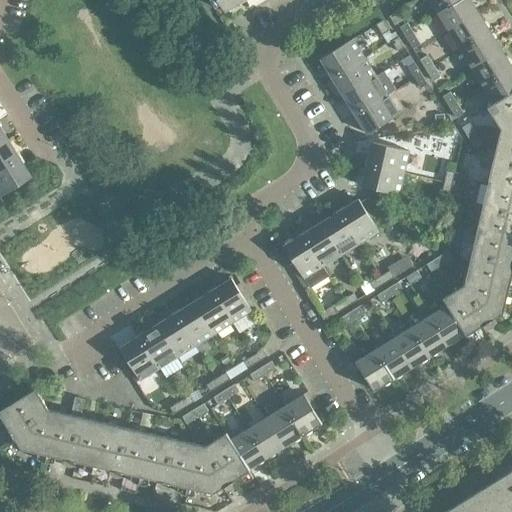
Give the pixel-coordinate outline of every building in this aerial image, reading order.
[(216,0),(224,12),(243,0),(216,0)] [(429,0),(437,12),(457,0),(429,0)] [(478,13),(470,0),(457,0),(437,12),(449,31),(478,13)] [(389,16),(394,24),(403,19),(398,11),(389,16)] [(489,31),(478,13),(449,31),(460,49),(489,31)] [(382,20),(376,24),(382,35),(389,30),(382,20)] [(399,27),(406,38),(413,33),(407,22),(399,27)] [(501,49),(489,31),(460,49),(472,67),(501,49)] [(420,44),(413,33),(406,38),(413,48),(420,44)] [(398,37),(391,41),(398,51),(404,47),(398,37)] [(332,78),(364,58),(352,39),(320,59),(332,78)] [(511,67),(501,49),(472,67),(483,86),(511,67)] [(427,55),(420,60),(426,70),(434,66),(427,55)] [(344,96),(376,76),(364,58),(332,78),(344,96)] [(421,74),(415,64),(408,68),(414,78),(421,74)] [(440,76),(434,66),(426,70),(433,81),(440,76)] [(511,93),(511,67),(483,86),(494,103),(494,104),(511,93)] [(420,88),(426,84),(427,84),(421,74),(414,78),(420,88)] [(355,115),(387,94),(376,76),(344,96),(355,115)] [(442,96),(449,107),(456,102),(450,92),(442,96)] [(511,93),(494,104),(494,103),(487,107),(500,129),(499,137),(511,139),(511,93)] [(399,114),(387,94),(355,115),(367,134),(399,114)] [(463,113),(456,102),(449,107),(456,118),(463,113)] [(443,114),(431,114),(431,123),(444,122),(443,114)] [(466,135),(474,130),(469,123),(462,127),(466,135)] [(0,145),(8,140),(0,126),(0,145)] [(471,142),(478,137),(474,130),(466,135),(471,142)] [(483,144),(478,137),(471,142),(475,149),(483,144)] [(511,139),(499,137),(488,183),(511,188),(511,139)] [(0,170),(20,158),(8,140),(0,145),(0,170)] [(372,142),(367,164),(404,173),(409,151),(372,142)] [(0,197),(32,177),(20,158),(0,170),(0,197)] [(399,195),(404,173),(367,164),(362,186),(399,195)] [(452,184),(454,175),(454,172),(447,170),(444,182),(452,184)] [(449,195),(452,184),(444,182),(441,193),(449,195)] [(511,188),(488,183),(477,230),(511,238),(511,188)] [(358,199),(339,211),(359,243),(379,231),(358,199)] [(359,243),(339,211),(321,222),(341,255),(359,243)] [(341,255),(321,222),(303,234),(323,266),(341,255)] [(511,238),(477,230),(466,277),(509,287),(511,273),(511,238)] [(323,266),(303,234),(283,246),(303,278),(323,266)] [(448,251),(441,255),(445,263),(452,258),(448,251)] [(445,263),(441,255),(434,259),(438,267),(445,263)] [(438,267),(434,259),(426,264),(431,271),(438,267)] [(390,270),(380,276),(384,283),(394,277),(390,270)] [(421,278),(416,270),(406,277),(410,284),(421,278)] [(370,283),(373,289),(374,289),(384,283),(380,276),(370,283)] [(503,313),(508,291),(509,287),(466,277),(464,285),(443,298),(447,305),(448,304),(466,333),(465,334),(466,336),(482,326),(485,330),(496,324),(493,319),(503,313)] [(231,278),(212,290),(232,323),(251,311),(231,278)] [(403,289),(398,282),(387,288),(392,296),(403,289)] [(381,302),(392,296),(387,288),(377,295),(381,302)] [(232,323),(212,290),(194,302),(214,334),(232,323)] [(353,293),(343,299),(347,306),(357,300),(353,293)] [(333,306),(337,312),(347,306),(343,299),(333,306)] [(214,334),(194,302),(175,313),(196,345),(214,334)] [(448,345),(465,334),(466,333),(448,304),(447,305),(430,316),(448,345)] [(366,312),(361,305),(351,311),(355,319),(366,312)] [(351,311),(340,318),(345,325),(355,319),(351,311)] [(196,345),(175,313),(157,324),(177,357),(196,345)] [(448,345),(430,316),(411,327),(429,356),(448,345)] [(177,357),(157,324),(139,336),(159,368),(177,357)] [(429,356),(411,327),(393,338),(411,367),(429,356)] [(159,368),(139,336),(120,348),(140,380),(159,368)] [(393,379),(411,367),(393,338),(375,350),(393,379)] [(257,362),(267,356),(263,349),(253,356),(257,362)] [(374,391),(393,379),(375,350),(356,362),(374,391)] [(247,369),(257,362),(253,356),(243,362),(247,369)] [(271,361),(261,367),(265,375),(276,368),(271,361)] [(254,382),(265,375),(261,367),(250,374),(254,382)] [(226,372),(216,378),(220,385),(230,379),(226,372)] [(206,385),(210,392),(220,385),(216,378),(206,385)] [(234,384),(224,390),(228,398),(239,391),(234,384)] [(36,389),(0,410),(0,422),(4,421),(8,428),(3,431),(10,442),(15,439),(21,449),(34,452),(33,458),(35,459),(37,460),(41,461),(45,462),(50,462),(51,462),(52,456),(64,459),(62,464),(75,467),(76,462),(81,463),(80,469),(82,470),(84,471),(86,472),(88,472),(93,473),(95,473),(97,473),(99,467),(111,470),(109,475),(122,478),(123,473),(128,474),(127,480),(129,481),(131,482),(133,483),(135,483),(139,484),(142,484),(144,484),(146,478),(157,480),(156,486),(169,489),(170,484),(184,487),(182,492),(182,493),(186,494),(189,496),(193,497),(195,497),(198,497),(200,497),(201,491),(213,493),(223,487),(226,492),(237,485),(234,480),(250,470),(249,469),(248,469),(230,440),(226,433),(205,446),(80,417),(84,399),(75,397),(71,415),(49,410),(36,389)] [(218,405),(228,398),(224,390),(213,397),(218,405)] [(303,394),(284,406),(303,435),(322,423),(303,394)] [(189,395),(179,401),(184,408),(194,402),(189,395)] [(169,408),(173,413),(174,414),(184,408),(179,401),(169,408)] [(203,403),(193,410),(197,417),(208,411),(203,403)] [(284,446),(303,435),(284,406),(266,417),(284,446)] [(197,417),(193,410),(182,417),(187,424),(197,417)] [(266,458),(284,446),(266,417),(248,429),(266,458)] [(248,469),(249,469),(266,458),(248,429),(230,440),(248,469)] [(511,511),(511,470),(484,488),(488,495),(498,511),(511,511)] [(498,511),(488,495),(484,488),(444,511),(498,511)]
